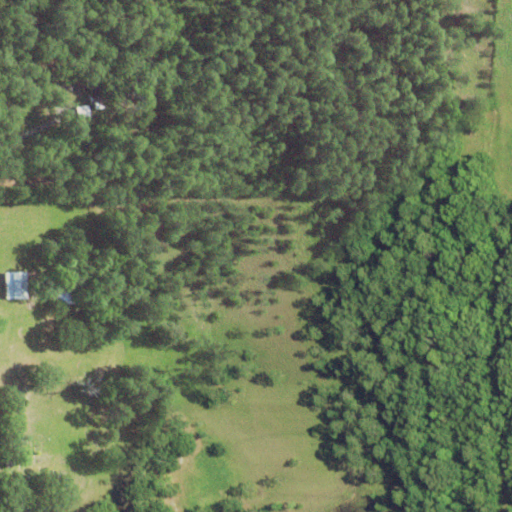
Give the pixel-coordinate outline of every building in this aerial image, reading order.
[(466,49),(472,48),(475,74),(470,75),(466,49)] [(91,89),(89,75),(107,72),(111,98),(104,99),(104,100),(89,102),(88,93),(90,92),(89,89),(91,89)] [(5,271),(34,271),(35,297),(5,298),(5,271)] [(54,303),(54,283),(75,283),(75,303),(54,303)] [(40,472),(63,470),(64,484),(41,486),(40,472)] [(53,506),(53,501),(56,499),(60,499),(61,501),(61,506),(60,507),(55,507),(53,506)] [(40,508),(40,510),(62,510),(62,511),(11,511),(11,510),(22,510),(22,502),(37,501),(37,508),(40,508)]
